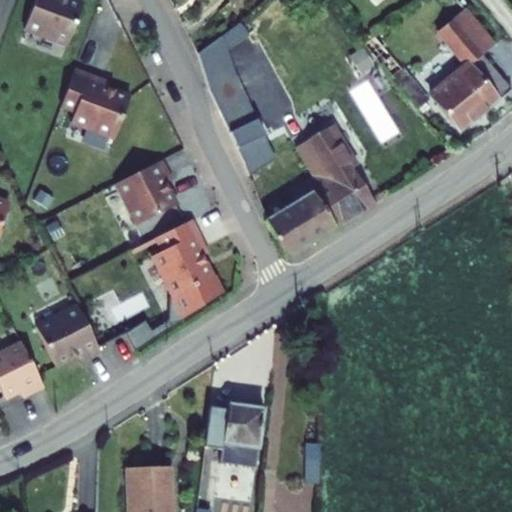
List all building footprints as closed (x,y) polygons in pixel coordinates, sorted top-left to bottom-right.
[(26,0),(13,37),(57,53),(72,11),(44,0),(43,0),(26,0)] [(202,0),(213,14),(233,0),(202,0)] [(367,0),(375,9),(386,0),(367,0)] [(420,100),(449,134),(501,89),(470,55),(480,47),(443,4),(418,26),(456,68),(420,100)] [(359,57),(408,110),(417,103),(369,48),(359,57)] [(212,95),(237,144),(264,126),(255,110),(284,95),(267,65),(212,95)] [(94,87),(65,76),(51,114),(65,119),(61,130),(105,146),(120,104),(91,94),(94,87)] [(269,220),(289,258),(378,199),(331,125),(309,139),(333,178),(269,220)] [(237,144),(249,166),(277,151),(264,126),(237,144)] [(128,232),(167,212),(154,185),(161,182),(154,167),(107,190),(128,232)] [(207,284),(205,284),(191,257),(197,254),(184,226),(148,244),(155,257),(145,262),(166,304),(164,305),(160,322),(165,331),(215,300),(207,284)] [(94,355),(91,350),(69,309),(28,331),(49,371),(76,356),(79,362),(94,355)] [(160,322),(139,335),(144,344),(165,331),(160,322)] [(139,335),(133,326),(117,336),(127,354),(144,344),(139,335)] [(23,397),(37,389),(13,344),(0,350),(0,400),(19,391),(23,397)] [(217,409),(203,498),(215,500),(222,460),(260,466),(267,408),(233,403),(231,411),(217,409)] [(305,445),(303,484),(317,485),(319,446),(305,445)] [(136,464),(133,511),(173,511),(175,466),(136,464)]
